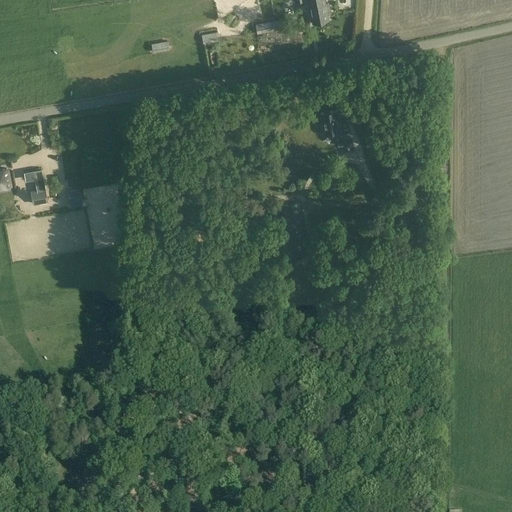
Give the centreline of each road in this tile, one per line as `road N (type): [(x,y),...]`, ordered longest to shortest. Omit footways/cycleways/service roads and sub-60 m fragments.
road 1 (unclassified): [(0,124),(511,28)]
road 2 (track): [(440,511),(439,44)]
